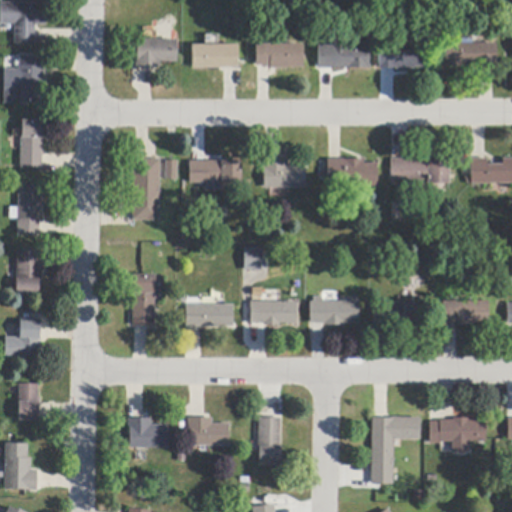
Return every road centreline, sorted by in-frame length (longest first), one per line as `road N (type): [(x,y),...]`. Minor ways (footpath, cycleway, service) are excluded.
road 1 (residential): [(82,511),(90,0)]
road 2 (residential): [(83,373),(511,371)]
road 3 (residential): [(88,113),(511,115)]
road 4 (residential): [(325,511),(328,373)]
